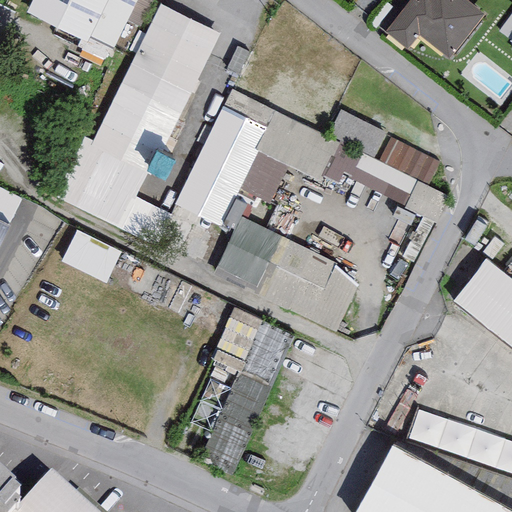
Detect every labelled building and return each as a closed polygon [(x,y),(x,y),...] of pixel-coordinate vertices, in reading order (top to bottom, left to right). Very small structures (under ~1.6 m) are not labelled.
[(137,0),(33,0),(26,15),(111,55),(137,0)] [(485,17),(463,0),(411,0),(384,34),(406,51),(418,37),(449,61),(485,17)] [(218,36),(160,7),(89,148),(148,176),(218,36)] [(298,76),(255,56),(236,94),(280,114),(298,76)] [(265,131),(222,109),(173,206),(217,228),(237,188),(269,205),(288,168),(254,152),(265,131)] [(339,263),(247,220),(220,276),(312,320),(339,263)] [(0,224),(0,246),(9,229),(0,224)] [(67,262),(113,279),(126,246),(80,228),(67,262)] [(511,276),(493,261),(463,300),(511,338),(511,276)] [(256,430),(296,329),(240,307),(195,422),(227,435),(233,421),(256,430)] [(511,435),(422,408),(413,439),(511,469),(511,435)] [(511,511),(511,504),(405,446),(368,511),(511,511)] [(0,462),(0,511),(7,511),(20,498),(14,492),(20,485),(14,479),(16,477),(0,462)] [(99,511),(51,468),(22,500),(20,498),(7,511),(99,511)]
